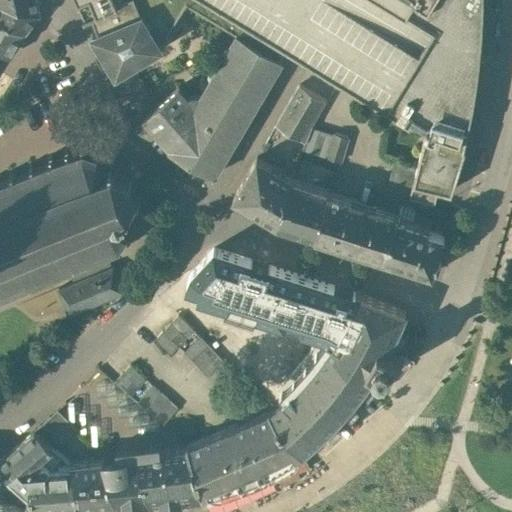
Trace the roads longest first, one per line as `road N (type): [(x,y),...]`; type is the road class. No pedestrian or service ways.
road 1 (residential): [(193,236),(50,389),(0,421)]
road 2 (residential): [(212,229),(462,308)]
road 3 (residential): [(192,221),(91,70),(67,8)]
road 4 (residential): [(349,464),(407,404),(462,308)]
road 5 (residential): [(204,217),(287,79)]
road 6 (unclassified): [(485,229),(511,98)]
